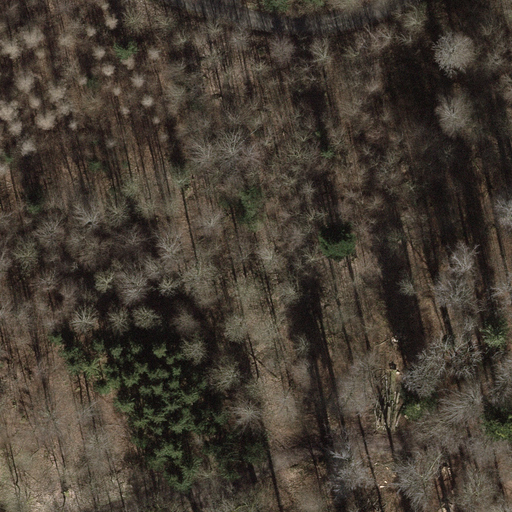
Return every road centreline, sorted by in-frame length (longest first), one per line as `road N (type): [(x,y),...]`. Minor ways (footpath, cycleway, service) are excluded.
road 1 (track): [(121,511),(224,488),(315,449),(511,445)]
road 2 (track): [(183,0),(278,23),(345,23),(405,0)]
